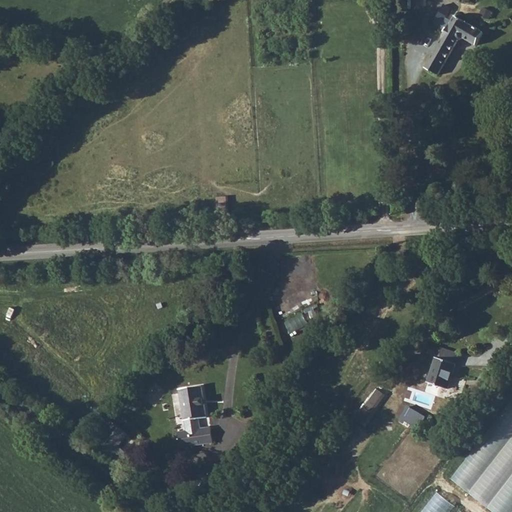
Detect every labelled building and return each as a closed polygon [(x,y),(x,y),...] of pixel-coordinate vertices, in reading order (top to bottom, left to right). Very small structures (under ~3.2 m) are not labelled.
[(457,20),(425,70),(437,78),(462,41),(477,51),(485,38),(457,20)] [(436,23),(433,27),(440,31),(443,27),(436,23)] [(305,315),(288,320),(290,329),(308,324),(305,315)] [(438,370),(427,393),(445,403),(457,379),(438,370)] [(204,386),(184,390),(193,428),(195,428),(197,440),(190,442),(192,455),(220,449),(217,435),(208,436),(205,426),(213,424),(204,386)] [(357,416),(367,424),(388,395),(378,387),(357,416)] [(495,511),(511,511),(511,399),(453,480),(495,511)] [(407,412),(399,422),(414,433),(421,424),(407,412)] [(103,445),(120,452),(128,430),(111,424),(103,445)] [(449,511),(455,504),(437,491),(421,511),(449,511)]
